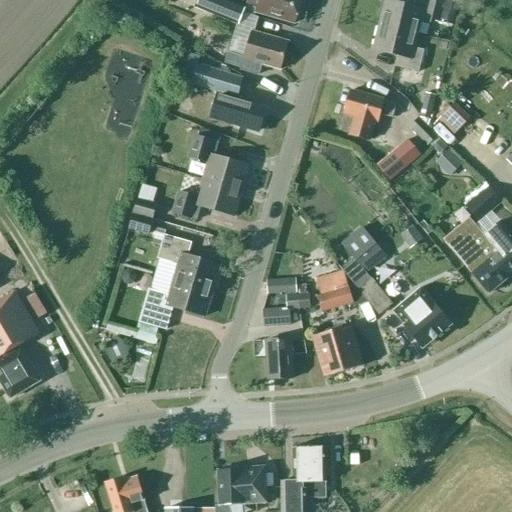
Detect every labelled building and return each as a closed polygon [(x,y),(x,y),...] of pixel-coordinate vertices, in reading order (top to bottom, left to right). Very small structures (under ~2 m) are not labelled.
[(180,0),(180,1),(196,8),(238,24),(246,7),(227,0),(180,0)] [(258,0),(255,12),(294,23),(300,0),(258,0)] [(380,25),(416,34),(420,21),(430,23),(436,1),(430,0),(410,0),(409,6),(386,0),(380,25)] [(444,0),(441,12),(453,16),(457,2),(451,0),(444,0)] [(424,50),(413,48),(416,34),(380,25),(374,50),(397,56),(394,66),(418,72),(424,50)] [(245,55),(244,59),(280,70),(288,42),(251,32),(250,37),(236,33),(231,51),(245,55)] [(240,80),(196,67),(190,87),(215,94),(208,116),(258,131),(265,107),(235,98),(240,80)] [(377,123),(379,114),(392,118),(396,105),(383,101),(383,100),(351,90),(344,114),(354,116),(348,135),(368,140),(374,122),(377,123)] [(425,93),(422,110),(432,112),(435,95),(425,93)] [(445,109),(432,122),(453,143),(466,130),(445,109)] [(419,117),(408,127),(427,145),(437,136),(419,117)] [(241,189),(248,166),(214,156),(220,135),(200,129),(198,136),(195,136),(188,157),(208,163),(203,180),(241,189)] [(439,140),(433,147),(439,153),(446,147),(439,140)] [(399,157),(408,167),(425,151),(419,144),(409,154),(406,150),(399,157)] [(246,163),(249,151),(229,145),(226,157),(246,163)] [(434,162),(448,176),(461,162),(447,148),(434,162)] [(200,207),(234,216),(241,189),(203,180),(198,197),(179,192),(172,213),(196,220),(200,207)] [(472,199),(465,206),(477,222),(501,203),(483,182),(468,195),(472,199)] [(152,219),(156,205),(138,200),(134,213),(152,219)] [(130,228),(148,234),(152,219),(134,213),(130,228)] [(472,275),(488,294),(511,273),(511,235),(500,221),(483,235),(469,218),(443,240),(472,275)] [(423,239),(414,227),(403,234),(412,246),(423,239)] [(376,253),(373,249),(384,240),(378,233),(366,243),(369,246),(360,254),(366,261),(376,253)] [(174,280),(212,291),(219,265),(187,256),(191,243),(164,235),(158,258),(178,264),(174,280)] [(353,282),(351,283),(364,298),(365,298),(378,315),(392,304),(370,279),(362,270),(353,259),(349,263),(346,261),(341,266),(351,278),(353,282)] [(351,283),(347,284),(342,271),(315,278),(318,287),(314,288),(321,312),(353,303),(352,302),(364,298),(351,283)] [(265,279),(266,294),(295,292),(294,277),(265,279)] [(172,307),(205,316),(212,291),(174,280),(169,295),(149,289),(139,321),(166,330),(172,307)] [(393,311),(405,325),(404,326),(422,347),(450,324),(432,302),(432,303),(420,289),(393,311)] [(12,350),(40,334),(15,291),(2,299),(0,296),(0,382),(9,399),(40,381),(23,351),(15,356),(12,350)] [(285,296),(286,308),(263,309),(264,328),(290,327),(289,310),(298,310),(298,295),(285,296)] [(351,325),(312,337),(324,377),(363,366),(351,325)] [(293,378),(291,339),(265,340),(267,379),(293,378)] [(325,447),(305,447),(304,446),(296,446),(295,447),(293,448),(293,486),(282,486),(282,481),(281,481),(280,511),(305,511),(305,498),(325,498),(325,481),(325,447)] [(229,511),(229,504),(265,503),(264,468),(239,469),(236,466),(231,467),(228,469),(217,470),(218,505),(215,505),(215,509),(195,509),(195,511),(229,511)] [(146,511),(136,477),(123,481),(122,478),(105,483),(113,511),(146,511)] [(342,499),(348,509),(361,502),(356,492),(342,499)]
